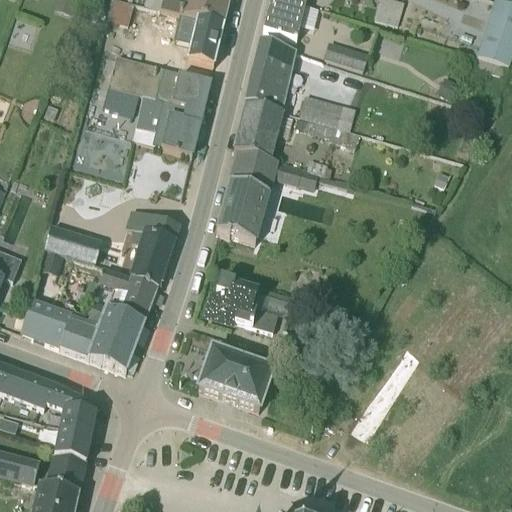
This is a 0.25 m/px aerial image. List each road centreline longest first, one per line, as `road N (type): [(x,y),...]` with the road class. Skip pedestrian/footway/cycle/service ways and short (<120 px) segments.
road 1 (residential): [(140,404),(255,0)]
road 2 (residential): [(435,511),(140,404)]
road 3 (residential): [(140,404),(0,353)]
